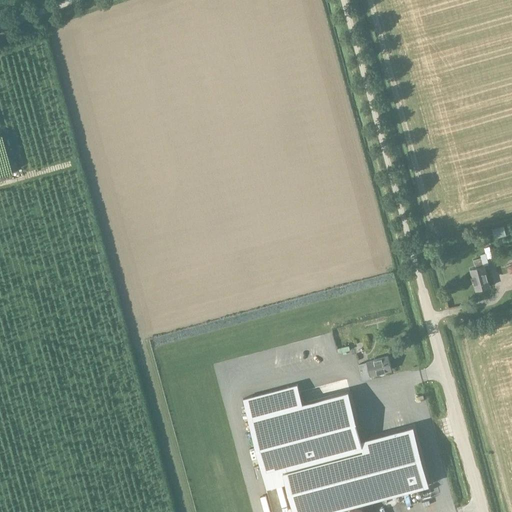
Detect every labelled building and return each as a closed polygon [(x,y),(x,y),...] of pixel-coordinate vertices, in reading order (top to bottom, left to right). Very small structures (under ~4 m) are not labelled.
[(21,171),(33,168),(24,134),(13,137),(21,171)] [(0,144),(0,174),(11,173),(6,143),(0,144)] [(486,259),(492,257),(489,246),(483,248),(486,259)] [(475,290),(489,287),(483,265),(481,257),(473,260),(475,267),(470,269),(475,290)] [(347,345),(336,347),(339,364),(350,363),(347,345)] [(383,371),(391,369),(387,355),(366,361),(366,362),(358,364),(362,380),(370,378),(370,375),(378,373),(379,375),(381,376),(383,375),(384,373),(383,371)] [(297,384),(243,399),(260,465),(253,467),(256,478),(263,476),(265,482),(284,477),(293,511),(327,511),(429,485),(413,427),(361,440),(348,391),(302,404),(297,384)]
